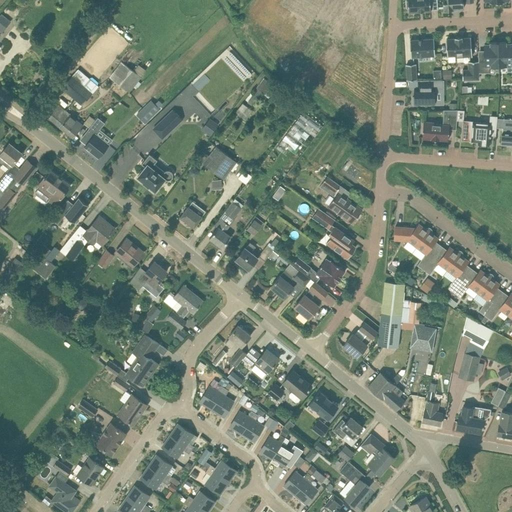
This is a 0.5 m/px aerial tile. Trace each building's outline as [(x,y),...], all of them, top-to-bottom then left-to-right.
[(408,0),(408,1),(407,1),(407,8),(409,8),(409,12),(431,11),(430,2),(438,1),(437,0),(408,0)] [(443,0),(444,10),(464,8),(463,2),(466,2),(474,2),(473,0),(443,0)] [(2,13),(0,15),(0,21),(7,27),(11,21),(2,13)] [(448,56),(456,55),(456,57),(472,56),(471,37),(462,38),(462,37),(456,37),(456,38),(447,39),(448,56)] [(410,40),(411,57),(435,55),(434,38),(410,40)] [(485,61),(478,61),(478,63),(479,72),(489,72),(490,67),(495,69),(499,69),(499,66),(498,42),(490,43),(490,44),(485,44),(485,61)] [(506,42),(498,42),(499,66),(507,66),(507,71),(511,71),(511,74),(511,43),(506,44),(506,42)] [(228,50),(192,85),(216,109),(252,74),(228,50)] [(110,77),(129,92),(142,76),(124,60),(110,77)] [(479,79),(479,72),(478,63),(469,64),(469,70),(464,70),(464,79),(479,79)] [(407,64),(408,80),(417,79),(416,64),(407,64)] [(85,76),(87,74),(79,67),(73,76),(62,87),(83,104),(98,87),(85,76)] [(451,70),(433,69),(433,77),(443,78),(443,77),(451,78),(451,70)] [(421,88),(415,88),(415,97),(413,97),(413,104),(435,104),(435,88),(443,88),(443,80),(421,80),(421,88)] [(60,129),(61,127),(73,137),(84,125),(55,101),(43,115),(60,129)] [(242,103),(237,113),(242,115),(247,106),(242,103)] [(143,108),(137,114),(145,123),(151,117),(143,108)] [(154,129),(163,138),(183,119),(174,110),(154,129)] [(448,140),(449,129),(456,129),(457,120),(457,116),(450,115),(449,125),(435,124),(435,123),(424,122),(423,138),(432,139),(431,140),(439,140),(439,139),(448,140)] [(478,143),(489,144),(490,136),(491,136),(491,135),(496,135),(497,127),(497,118),(497,116),(497,117),(491,116),(490,123),(474,122),(474,121),(464,120),(463,120),(463,121),(462,140),(474,141),(479,142),(478,143)] [(102,119),(87,138),(93,143),(89,148),(103,160),(114,147),(101,136),(110,125),(102,119)] [(213,121),(205,132),(210,135),(218,124),(213,121)] [(511,128),(503,127),(501,144),(511,144),(511,128)] [(1,154),(0,155),(0,166),(3,163),(9,169),(13,164),(14,164),(22,154),(9,143),(1,154)] [(203,164),(224,179),(237,162),(216,146),(203,164)] [(138,176),(144,181),(143,182),(149,186),(156,191),(157,189),(158,190),(163,184),(161,183),(165,179),(167,180),(170,180),(172,178),(173,176),(173,174),(172,172),(170,170),(167,170),(165,171),(162,175),(152,167),(158,160),(150,154),(142,163),(146,167),(138,176)] [(20,169),(14,177),(16,179),(22,184),(24,185),(32,175),(22,166),(20,169)] [(40,185),(37,190),(37,193),(40,195),(42,194),(44,192),(50,196),(48,199),(49,200),(56,205),(71,186),(50,170),(39,184),(39,185),(40,185)] [(6,173),(0,180),(0,188),(2,190),(12,178),(6,173)] [(345,217),(344,218),(350,222),(350,221),(353,223),(354,221),(355,222),(360,216),(359,215),(363,209),(336,191),(340,185),(328,176),(320,186),(334,196),(328,205),(345,217)] [(212,179),(213,189),(223,188),(222,179),(212,179)] [(286,189),(280,185),(277,190),(283,194),(286,189)] [(5,192),(0,198),(0,214),(17,193),(16,192),(9,187),(5,192)] [(68,199),(53,220),(58,224),(66,214),(75,222),(89,205),(79,196),(73,203),(68,199)] [(181,217),(194,227),(205,211),(192,201),(181,217)] [(233,201),(225,211),(234,218),(242,207),(233,201)] [(331,235),(326,242),(348,258),(356,247),(352,244),(354,240),(335,226),(335,227),(331,225),(335,219),(319,208),(312,217),(328,229),(329,228),(332,231),(330,234),(331,235)] [(105,220),(99,216),(87,230),(84,235),(94,243),(97,239),(103,244),(115,230),(104,221),(105,220)] [(248,228),(255,234),(263,224),(255,218),(248,228)] [(225,231),(230,225),(223,220),(210,238),(222,248),(231,236),(225,231)] [(407,240),(416,247),(429,231),(419,224),(416,228),(396,226),(394,239),(407,240)] [(418,265),(424,270),(442,245),(436,241),(438,238),(429,231),(416,247),(426,254),(424,256),(418,265)] [(60,250),(66,254),(77,239),(72,235),(60,250)] [(134,246),(135,245),(127,238),(116,252),(133,266),(143,253),(134,246)] [(74,260),(85,244),(77,239),(66,254),(74,260)] [(259,255),(260,255),(258,257),(251,252),(256,246),(250,242),(246,248),(245,247),(236,259),(249,269),(253,263),(260,268),(274,249),(268,244),(259,255)] [(438,263),(447,270),(459,254),(450,247),(447,250),(442,245),(424,270),(430,274),(436,265),(438,263)] [(46,257),(51,261),(60,250),(55,246),(51,250),(46,257)] [(98,261),(106,267),(115,254),(107,248),(98,261)] [(30,265),(46,278),(56,265),(40,252),(30,265)] [(447,270),(444,275),(453,282),(448,288),(455,293),(472,268),(467,264),(469,261),(459,254),(447,270)] [(4,276),(10,279),(21,261),(15,257),(4,276)] [(293,264),(300,270),(305,274),(311,267),(299,257),(293,264)] [(320,276),(321,277),(334,286),(337,281),(338,282),(341,278),(340,277),(345,270),(331,260),(330,261),(326,258),(317,271),(316,272),(320,275),(320,276)] [(158,265),(156,263),(156,262),(155,261),(146,271),(141,267),(141,266),(130,282),(140,290),(143,285),(150,291),(154,285),(155,286),(167,271),(159,264),(158,265)] [(391,263),(388,268),(397,274),(400,270),(391,263)] [(470,287),(479,293),(490,277),(481,270),(478,273),(472,268),(455,293),(461,297),(468,289),(470,287)] [(311,278),(305,274),(300,270),(295,276),(286,269),(281,276),(280,275),(271,286),(285,297),(294,286),(290,283),(294,277),(304,286),(311,278)] [(407,273),(403,279),(412,285),(416,280),(407,273)] [(480,311),(485,315),(503,291),(497,287),(500,284),(490,277),(479,293),(487,300),(486,302),(480,311)] [(310,288),(295,306),(309,318),(319,306),(310,299),(315,293),(322,298),(327,293),(328,292),(315,282),(310,288)] [(385,282),(381,313),(401,315),(403,299),(405,284),(385,282)] [(424,282),(420,287),(428,293),(431,288),(424,282)] [(183,286),(174,297),(178,300),(173,306),(178,310),(177,311),(184,317),(189,310),(193,313),(203,300),(194,293),(193,294),(183,286)] [(500,309),(509,316),(511,311),(511,292),(509,296),(503,291),(485,315),(489,318),(491,320),(498,311),(500,309)] [(76,305),(81,309),(87,307),(87,301),(83,297),(77,299),(76,305)] [(451,298),(447,302),(454,307),(457,303),(451,298)] [(411,301),(409,321),(415,322),(419,323),(421,302),(411,301)] [(149,319),(158,307),(154,303),(144,316),(145,317),(138,325),(142,328),(149,319)] [(162,309),(158,307),(149,319),(152,321),(162,309)] [(168,318),(181,328),(186,322),(173,311),(168,318)] [(132,319),(138,322),(141,314),(134,312),(132,319)] [(381,313),(378,345),(398,347),(400,328),(401,321),(402,315),(401,315),(381,313)] [(479,313),(476,318),(480,321),(484,316),(479,313)] [(467,316),(463,333),(472,337),(470,341),(484,348),(493,330),(467,316)] [(353,333),(344,345),(358,356),(367,345),(367,344),(372,338),(377,332),(365,322),(355,335),(353,333)] [(413,330),(410,346),(432,350),(436,329),(424,326),(425,324),(419,323),(415,322),(414,325),(413,330)] [(226,343),(232,348),(237,342),(242,346),(251,335),(238,325),(230,336),(231,337),(226,343)] [(180,329),(175,335),(182,340),(187,334),(180,329)] [(134,351),(139,355),(132,365),(134,367),(129,374),(135,379),(143,385),(158,363),(149,357),(159,343),(151,337),(146,333),(134,351)] [(243,358),(253,366),(257,362),(269,371),(279,359),(267,349),(261,356),(252,348),(253,347),(252,346),(243,358)] [(231,359),(238,364),(248,352),(241,347),(231,359)] [(213,361),(217,364),(228,351),(224,348),(213,361)] [(465,352),(458,376),(474,380),(476,373),(481,374),(483,363),(479,362),(480,356),(465,352)] [(105,367),(106,367),(116,374),(121,368),(110,360),(105,367)] [(507,367),(498,372),(502,379),(511,374),(507,367)] [(228,376),(235,382),(240,376),(233,370),(228,376)] [(300,376),(293,370),(283,382),(294,391),(292,394),(293,396),(298,400),(300,400),(302,397),(302,398),(312,385),(303,378),(302,379),(299,377),(300,376)] [(381,372),(368,386),(397,411),(405,401),(400,396),(404,392),(396,385),(402,377),(398,373),(391,381),(381,372)] [(114,383),(125,391),(130,384),(118,376),(114,383)] [(219,382),(226,387),(229,383),(230,381),(223,376),(219,382)] [(427,422),(439,424),(443,405),(435,403),(437,391),(439,382),(429,380),(422,409),(429,411),(427,422)] [(268,392),(277,399),(284,391),(275,383),(268,392)] [(206,404),(213,408),(225,388),(221,385),(218,391),(209,386),(200,401),(206,405),(206,404)] [(225,388),(213,408),(219,412),(218,412),(224,416),(234,401),(225,396),(229,390),(226,388),(225,388)] [(499,405),(506,408),(511,394),(511,392),(506,390),(499,405)] [(330,402),(327,399),(328,398),(320,391),(310,404),(328,419),(338,406),(331,401),(330,402)] [(119,414),(133,424),(140,415),(139,414),(140,412),(142,412),(147,404),(132,394),(119,414)] [(80,406),(93,415),(98,408),(85,399),(80,406)] [(251,409),(256,412),(260,406),(254,403),(251,409)] [(473,405),(473,407),(464,406),(462,417),(459,417),(457,429),(457,428),(480,432),(480,433),(483,419),(490,416),(491,408),(473,405)] [(269,412),(274,416),(278,411),(273,407),(269,412)] [(237,429),(243,433),(255,412),(252,410),(248,416),(239,411),(230,426),(236,430),(237,429)] [(498,435),(511,437),(511,412),(502,411),(498,435)] [(255,412),(243,433),(249,437),(255,441),(264,426),(256,421),(259,415),(255,412)] [(265,424),(273,429),(278,422),(269,416),(265,424)] [(342,419),(333,430),(344,438),(352,445),(356,439),(354,437),(363,427),(351,416),(346,422),(342,419)] [(312,428),(322,435),(329,427),(319,419),(312,428)] [(97,443),(112,454),(127,434),(111,423),(97,443)] [(179,423),(170,435),(192,450),(195,446),(192,445),(198,437),(179,423)] [(281,432),(287,436),(290,431),(284,428),(281,432)] [(368,464),(380,474),(395,457),(385,449),(387,447),(371,433),(361,445),(368,451),(370,449),(376,454),(368,464)] [(192,450),(170,435),(162,447),(178,457),(179,456),(183,459),(187,452),(189,454),(192,450)] [(267,454),(273,458),(286,437),(282,435),(278,441),(270,436),(260,451),(266,455),(267,454)] [(273,458),(272,460),(278,463),(279,462),(285,466),(286,464),(291,467),(303,450),(294,444),(291,449),(286,446),(289,440),(286,437),(273,458)] [(319,442),(315,447),(319,451),(324,445),(319,442)] [(338,453),(348,461),(354,453),(345,445),(338,453)] [(36,453),(53,466),(67,476),(72,469),(58,459),(41,447),(36,453)] [(157,454),(149,466),(170,481),(173,477),(167,473),(172,465),(157,454)] [(98,475),(104,466),(90,457),(78,474),(92,484),(96,478),(95,477),(97,474),(98,475)] [(200,457),(198,461),(204,465),(208,468),(211,464),(206,461),(200,457)] [(211,464),(208,468),(228,482),(232,476),(233,476),(237,470),(222,460),(217,468),(211,464)] [(188,461),(185,466),(190,469),(193,465),(188,461)] [(345,497),(354,505),(370,487),(362,480),(366,476),(348,461),(349,461),(341,471),(348,477),(348,478),(356,485),(345,497)] [(313,465),(307,472),(308,472),(311,475),(312,474),(317,469),(313,465)] [(170,481),(149,466),(141,478),(156,488),(161,480),(168,485),(170,481)] [(208,468),(205,472),(211,476),(207,482),(206,483),(220,494),(224,488),(224,487),(228,482),(208,468)] [(194,470),(191,475),(196,478),(199,474),(194,470)] [(367,475),(372,479),(376,473),(372,470),(367,475)] [(60,471),(50,486),(58,492),(52,501),(68,511),(71,511),(80,501),(72,495),(76,490),(65,482),(69,477),(60,471)] [(290,489),(296,494),(311,475),(308,472),(303,478),(296,471),(284,485),(290,490),(290,489)] [(311,475),(296,494),(301,498),(301,499),(306,503),(318,490),(310,483),(315,478),(311,475)] [(187,480),(184,486),(189,489),(192,484),(187,480)] [(128,496),(127,497),(149,511),(154,503),(147,499),(150,495),(135,485),(132,491),(128,497),(128,496)] [(189,495),(186,499),(205,511),(206,511),(211,507),(215,501),(200,491),(199,492),(194,499),(190,496),(189,495)] [(331,511),(341,511),(338,509),(344,502),(334,494),(324,506),(331,511)] [(148,511),(149,511),(127,497),(127,498),(124,504),(123,503),(119,509),(123,511),(137,511),(139,510),(141,511),(148,511)] [(410,505),(413,511),(434,511),(433,510),(431,511),(424,498),(426,497),(410,505)] [(189,506),(184,511),(205,511),(186,499),(184,502),(189,506)]
